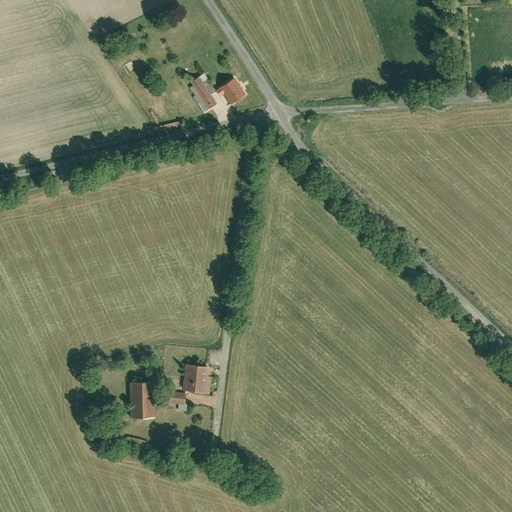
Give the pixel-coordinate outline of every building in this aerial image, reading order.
[(212,91),(219,86),(209,71),(202,75),(212,91)] [(212,91),(202,75),(194,80),(196,83),(212,108),(219,103),(212,91)] [(247,92),(237,76),(220,88),(223,93),(226,91),(232,102),(247,92)] [(196,83),(192,86),(198,93),(195,95),(206,111),(212,108),(196,83)] [(212,365),(190,364),(187,390),(210,391),(212,365)] [(157,381),(134,381),(135,416),(158,415),(157,381)] [(188,393),(174,392),(173,402),(187,403),(188,393)] [(150,439),(131,435),(129,444),(147,449),(150,439)]
